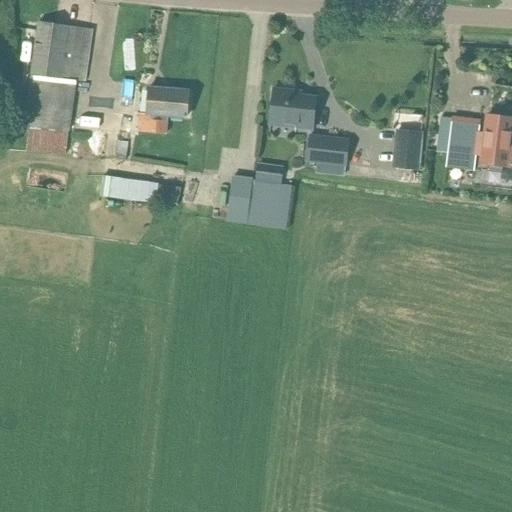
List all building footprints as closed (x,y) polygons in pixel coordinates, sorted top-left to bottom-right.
[(71,133),(78,82),(84,82),(92,30),(39,22),(23,126),(29,127),(26,152),(66,155),(68,132),(71,133)] [(147,114),(139,113),(138,133),(168,135),(169,117),(186,118),(189,92),(150,89),(147,114)] [(274,89),(271,120),(297,123),(296,128),(313,130),(316,98),(291,95),(291,91),(274,89)] [(453,118),(447,168),(474,172),(476,156),(480,157),(479,165),(482,165),(481,167),(511,170),(511,146),(510,146),(511,126),(511,118),(487,116),(484,142),(478,142),(481,121),(453,118)] [(395,129),(392,168),(419,170),(423,132),(395,129)] [(349,141),(311,137),(308,162),(317,163),(316,173),(344,177),(346,166),(349,141)] [(257,164),(255,181),(282,186),(284,167),(257,164)] [(101,177),(100,198),(156,205),(157,198),(179,201),(179,193),(158,190),(158,186),(101,177)] [(222,221),(286,232),(292,188),(282,186),(255,181),(227,177),(224,190),(227,191),(222,221)] [(181,213),(150,207),(148,217),(180,222),(181,213)]
